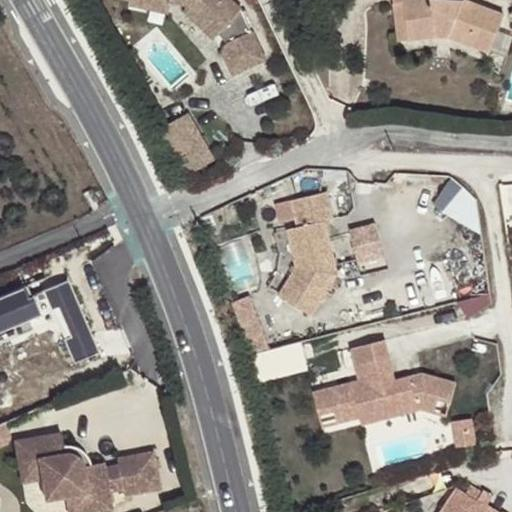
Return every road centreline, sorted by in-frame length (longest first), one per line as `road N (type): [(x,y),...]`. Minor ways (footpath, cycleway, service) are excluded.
road 1 (secondary): [(239,511),(145,217)]
road 2 (secondary): [(145,217),(25,0)]
road 3 (residential): [(345,135),(145,217)]
road 4 (residential): [(484,142),(511,348)]
road 5 (residential): [(0,272),(145,217)]
road 6 (unclassified): [(345,135),(275,0)]
road 7 (residential): [(484,142),(345,135)]
